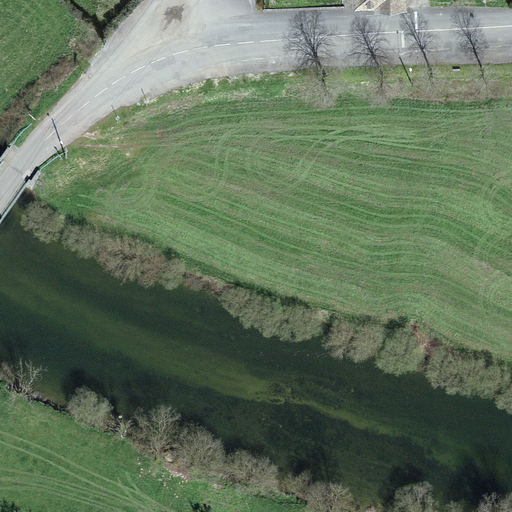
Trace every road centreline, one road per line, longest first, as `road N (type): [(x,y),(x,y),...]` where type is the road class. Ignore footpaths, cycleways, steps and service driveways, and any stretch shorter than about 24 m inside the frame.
road 1 (secondary): [(193,48),(511,25)]
road 2 (secondary): [(0,193),(80,107),(139,68),(193,48)]
